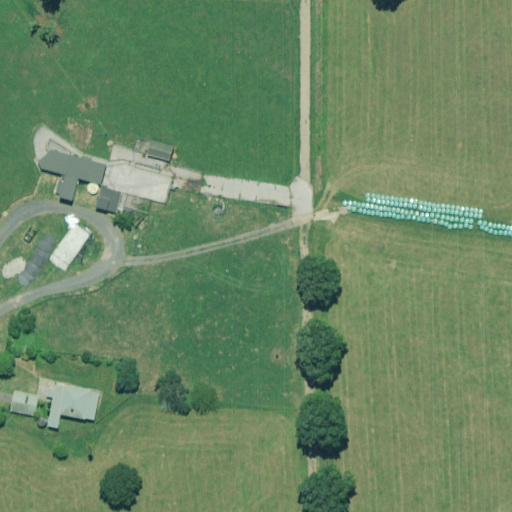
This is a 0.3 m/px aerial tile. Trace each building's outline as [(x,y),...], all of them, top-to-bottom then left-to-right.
[(173,155),(152,150),(150,157),(171,162),(173,155)] [(75,202),(81,180),(89,182),(86,194),(100,197),(108,165),(48,151),(43,171),(67,176),(66,183),(61,182),(58,195),(62,196),(61,198),(75,202)] [(123,195),(104,189),(98,208),(117,214),(123,195)] [(129,210),(123,218),(138,229),(144,221),(129,210)] [(102,394),(53,383),(50,397),(56,399),(50,427),(59,429),(63,415),(96,423),(102,394)] [(40,397),(17,393),(13,413),(37,417),(40,397)]
